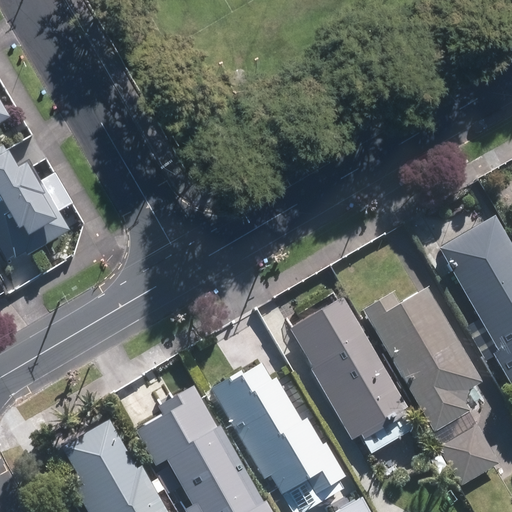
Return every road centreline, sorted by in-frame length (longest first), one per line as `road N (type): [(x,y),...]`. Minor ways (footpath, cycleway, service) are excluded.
road 1 (residential): [(511,79),(182,271)]
road 2 (residential): [(182,271),(25,0)]
road 3 (residential): [(182,271),(0,378)]
